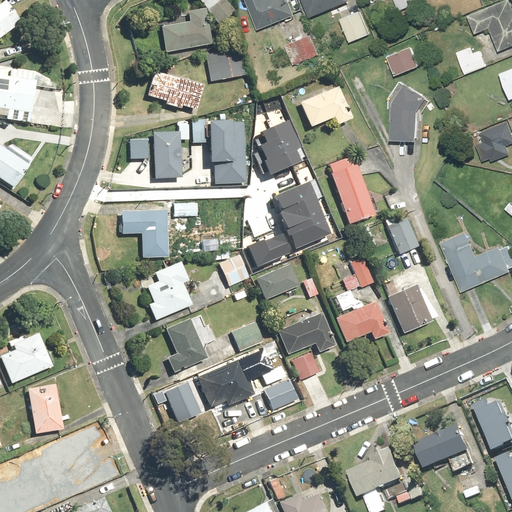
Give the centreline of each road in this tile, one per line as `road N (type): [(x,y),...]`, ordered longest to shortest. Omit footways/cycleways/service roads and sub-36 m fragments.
road 1 (residential): [(164,492),(511,338)]
road 2 (residential): [(49,242),(71,274),(164,492)]
road 3 (residential): [(49,242),(92,125),(88,43),(70,0)]
